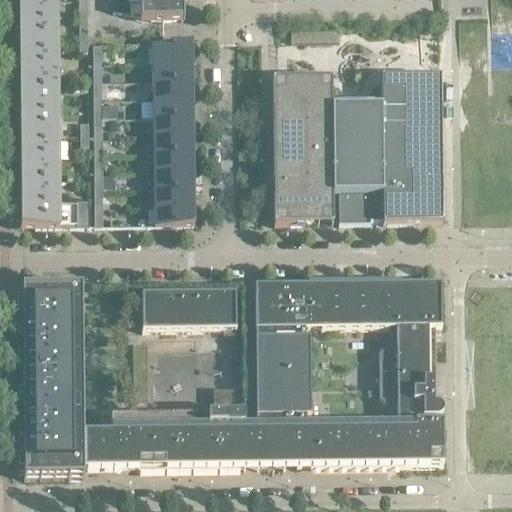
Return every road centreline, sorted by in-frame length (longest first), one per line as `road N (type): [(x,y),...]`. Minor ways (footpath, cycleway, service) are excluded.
road 1 (residential): [(0,509),(458,500)]
road 2 (residential): [(226,10),(226,261)]
road 3 (unclassified): [(458,500),(457,262)]
road 4 (residential): [(226,261),(457,262)]
road 5 (residential): [(0,264),(226,261)]
road 6 (residential): [(226,10),(432,10)]
